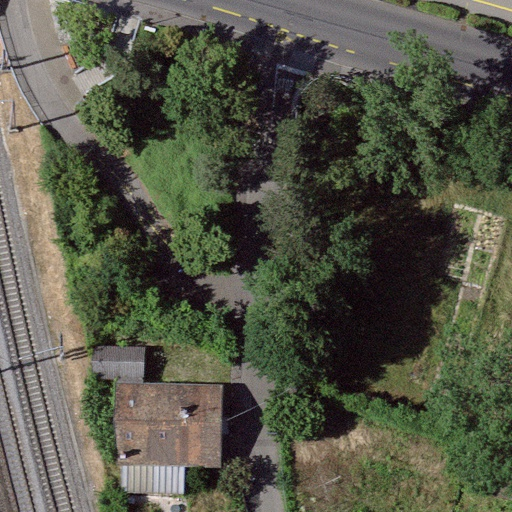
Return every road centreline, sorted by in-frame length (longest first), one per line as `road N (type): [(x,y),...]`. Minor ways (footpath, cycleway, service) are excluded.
road 1 (residential): [(283,8),(257,304),(258,439),(268,511)]
road 2 (tertiary): [(283,8),(511,73)]
